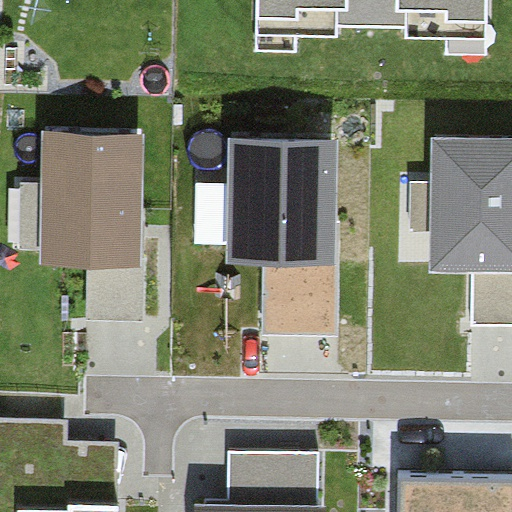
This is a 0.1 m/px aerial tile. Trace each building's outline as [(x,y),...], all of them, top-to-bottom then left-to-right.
[(254,0),(254,22),(488,27),(488,0),(254,0)] [(41,263),(142,264),(144,130),(43,129),(41,263)] [(511,135),(432,135),(430,268),(511,269),(511,135)] [(231,136),(229,258),(261,258),(332,259),(334,137),(231,136)] [(332,259),(261,258),(260,331),(335,332),(337,259),(332,259)] [(117,511),(119,443),(66,442),(66,422),(0,420),(0,511),(117,511)] [(230,451),(229,503),(325,505),(326,452),(230,451)] [(400,511),(511,511),(511,475),(401,473),(400,511)] [(191,511),(191,495),(167,495),(167,511),(191,511)] [(195,511),(324,511),(325,505),(229,503),(196,503),(195,511)]
